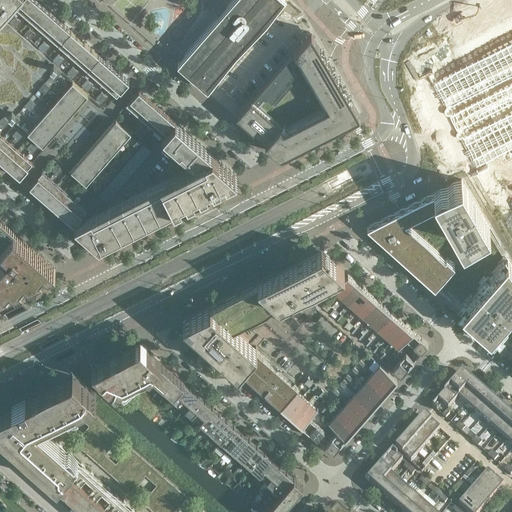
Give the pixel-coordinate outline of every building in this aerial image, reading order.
[(0,0),(0,15),(13,0),(0,0)] [(22,13),(33,0),(19,0),(15,6),(22,13)] [(29,19),(42,4),(37,0),(33,0),(22,13),(29,19)] [(280,0),(233,0),(179,62),(206,86),(230,57),(256,30),(280,0)] [(37,25),(49,11),(42,4),(29,19),(37,25)] [(44,32),(57,17),(49,11),(37,25),(44,32)] [(12,24),(18,18),(15,15),(9,22),(12,24)] [(51,38),(64,23),(57,17),(44,32),(51,38)] [(15,27),(21,20),(18,18),(12,24),(15,27)] [(88,95),(72,81),(62,72),(2,20),(1,22),(0,22),(0,108),(12,119),(27,133),(43,146),(87,95),(88,95)] [(58,44),(71,30),(64,23),(51,38),(58,44)] [(27,37),(32,30),(29,28),(24,34),(27,37)] [(29,39),(35,33),(32,30),(27,37),(29,39)] [(66,51),(78,36),(71,30),(58,44),(66,51)] [(73,57),(85,42),(78,36),(66,51),(73,57)] [(326,56),(315,37),(302,53),(296,47),(295,47),(293,51),(255,94),(251,98),(251,99),(256,103),(248,112),(243,107),(236,115),(242,120),(246,123),(250,127),(254,130),(258,134),(262,138),(266,141),(270,145),(280,154),(281,153),(287,146),(290,149),(352,118),(359,114),(360,113),(351,97),(348,93),(345,88),(343,84),(340,78),(337,74),(334,69),(332,65),(329,60),(326,56)] [(41,49),(46,43),(44,41),(38,47),(41,49)] [(80,63),(93,49),(85,42),(73,57),(80,63)] [(44,52),(49,46),(46,43),(41,49),(44,52)] [(87,70),(100,55),(93,49),(80,63),(87,70)] [(55,62),(61,56),(58,53),(53,59),(55,62)] [(94,76),(107,61),(100,55),(87,70),(94,76)] [(58,65),(64,58),(61,56),(55,62),(58,65)] [(102,82),(114,68),(107,61),(94,76),(102,82)] [(70,75),(75,68),(72,66),(67,72),(70,75)] [(73,77),(78,71),(75,68),(70,75),(73,77)] [(109,89),(122,74),(114,68),(102,82),(109,89)] [(117,95),(129,81),(129,80),(122,74),(109,89),(117,95)] [(84,87),(90,81),(87,78),(81,85),(84,87)] [(87,90),(93,84),(90,81),(84,87),(87,90)] [(134,110),(146,96),(139,89),(139,90),(139,89),(126,103),(134,110)] [(99,100),(104,94),(101,91),(96,97),(99,100)] [(102,102),(107,96),(104,94),(99,100),(102,102)] [(141,117),(154,102),(146,96),(134,110),(141,117)] [(148,123),(161,108),(154,102),(141,117),(148,123)] [(155,129),(168,115),(161,108),(148,123),(155,129)] [(124,122),(129,116),(126,113),(121,119),(124,122)] [(162,136),(175,121),(168,115),(155,129),(162,136)] [(126,124),(132,118),(129,116),(124,122),(126,124)] [(3,127),(9,121),(6,119),(0,125),(3,127)] [(131,133),(116,119),(115,120),(108,128),(123,142),(131,133)] [(178,149),(190,135),(176,122),(176,123),(176,122),(163,136),(171,143),(178,149)] [(138,134),(143,128),(141,126),(135,132),(138,134)] [(123,142),(108,128),(100,137),(116,150),(123,142)] [(141,137),(146,131),(143,128),(138,134),(141,137)] [(15,137),(20,131),(17,129),(12,135),(15,137)] [(18,140),(23,134),(20,131),(15,137),(18,140)] [(185,155),(198,141),(190,135),(178,149),(185,155)] [(0,154),(10,143),(3,136),(0,139),(0,154)] [(116,150),(100,137),(93,145),(108,158),(116,150)] [(153,147),(158,141),(155,138),(150,145),(153,147)] [(136,148),(141,142),(138,139),(133,145),(136,148)] [(29,150),(35,144),(32,141),(26,147),(29,150)] [(211,152),(198,141),(185,155),(192,162),(211,152)] [(0,159),(5,163),(17,149),(10,143),(0,154),(0,159)] [(107,201),(152,150),(144,143),(99,194),(107,201)] [(32,152),(38,146),(35,144),(29,150),(32,152)] [(108,158),(93,145),(86,153),(101,167),(108,158)] [(12,170),(25,155),(17,149),(5,163),(12,170)] [(126,159),(131,153),(128,151),(123,156),(126,159)] [(215,177),(230,169),(211,152),(192,162),(198,166),(189,171),(201,194),(214,187),(211,182),(216,179),(215,177)] [(101,167),(86,153),(78,162),(94,175),(101,167)] [(20,176),(32,162),(25,155),(12,170),(19,176),(20,176)] [(121,165),(126,159),(123,156),(118,162),(121,165)] [(94,175),(78,162),(71,170),(71,171),(86,184),(94,175)] [(54,172),(60,166),(57,163),(51,169),(54,172)] [(57,174),(63,168),(60,166),(54,172),(57,174)] [(111,176),(116,170),(113,168),(108,173),(111,176)] [(214,187),(237,176),(230,169),(215,177),(216,179),(211,182),(214,187)] [(37,192),(50,177),(42,170),(30,185),(37,192)] [(201,194),(189,171),(176,178),(187,201),(201,194)] [(106,182),(111,176),(108,173),(103,179),(106,182)] [(69,185),(74,178),(71,176),(66,182),(69,185)] [(44,198),(57,184),(50,177),(37,192),(44,198)] [(72,187),(77,181),(74,178),(69,185),(72,187)] [(187,201),(176,178),(163,184),(174,207),(187,201)] [(447,186),(434,193),(442,205),(441,206),(462,243),(486,229),(489,227),(461,179),(460,180),(447,186)] [(51,204),(64,190),(57,184),(44,198),(51,204)] [(174,207),(163,184),(149,191),(161,214),(174,207)] [(96,193),(101,187),(98,185),(93,190),(96,193)] [(83,197),(89,191),(86,189),(80,195),(83,197)] [(59,211),(71,196),(64,190),(51,204),(59,211)] [(86,200),(92,194),(89,191),(83,197),(86,200)] [(161,214),(149,191),(136,198),(148,221),(161,214)] [(442,205),(434,193),(429,198),(421,199),(428,212),(441,206),(442,205)] [(66,217),(79,203),(71,196),(59,211),(66,217)] [(148,221),(136,198),(123,204),(135,227),(148,221)] [(428,212),(421,199),(416,205),(408,206),(414,219),(428,212)] [(74,224),(86,209),(79,203),(66,217),(73,223),(74,224)] [(135,227),(123,204),(110,211),(122,234),(135,227)] [(414,219),(408,206),(402,211),(395,213),(401,225),(403,225),(402,225),(405,223),(414,219)] [(122,234),(110,211),(97,217),(106,235),(94,241),(99,246),(122,234)] [(401,225),(395,213),(389,218),(382,219),(388,232),(401,225)] [(106,235),(97,217),(93,219),(91,216),(81,221),(75,224),(74,224),(94,241),(106,235)] [(55,267),(30,246),(0,219),(0,285),(6,291),(6,290),(7,291),(55,267)] [(442,260),(403,225),(401,225),(388,232),(382,219),(376,225),(368,226),(367,227),(378,237),(390,247),(435,286),(437,283),(451,267),(454,264),(446,256),(442,260)] [(298,386),(255,349),(257,347),(256,346),(248,339),(233,326),(344,270),(321,250),(183,320),(281,406),(295,389),(298,386)] [(461,310),(490,335),(511,309),(511,265),(507,258),(461,310)] [(482,286),(494,273),(490,269),(478,282),(482,286)] [(341,296),(355,279),(348,273),(332,290),(333,290),(341,296)] [(348,302),(362,286),(355,279),(341,296),(348,302)] [(355,309),(370,292),(362,286),(348,302),(355,309)] [(362,315),(377,298),(370,292),(355,309),(362,315)] [(369,321),(384,305),(377,298),(362,315),(369,321)] [(377,328),(391,311),(384,305),(369,321),(377,328)] [(384,334),(399,317),(391,311),(377,328),(384,334)] [(391,340),(406,324),(399,317),(384,334),(391,340)] [(406,338),(413,330),(406,324),(391,340),(398,347),(398,348),(406,338)] [(428,343),(413,330),(406,338),(417,348),(410,356),(406,352),(393,367),(400,374),(428,343)] [(184,380),(157,356),(143,344),(94,368),(151,418),(170,395),(177,402),(191,386),(190,386),(184,381),(184,380)] [(397,378),(379,363),(379,364),(380,364),(374,371),(390,386),(397,378)] [(390,386),(374,371),(367,378),(384,393),(390,386)] [(458,396),(471,381),(464,375),(465,374),(461,371),(459,373),(460,374),(448,388),(458,396)] [(227,511),(96,396),(72,375),(0,411),(0,434),(88,511),(227,511)] [(384,393),(367,378),(361,386),(378,400),(384,393)] [(465,405),(480,388),(471,381),(458,396),(457,398),(458,398),(465,405)] [(184,408),(198,393),(197,392),(197,393),(191,387),(191,386),(177,402),(184,408)] [(378,400),(361,386),(355,393),(371,407),(378,400)] [(448,409),(458,398),(457,398),(458,396),(448,388),(432,406),(437,411),(442,404),(448,409)] [(473,412),(488,396),(480,388),(465,405),(473,412)] [(288,412),(302,395),(295,389),(281,406),(288,412)] [(192,414),(205,399),(204,399),(198,393),(184,408),(192,414)] [(371,407),(355,393),(348,400),(365,415),(371,407)] [(295,418),(309,401),(302,395),(288,412),(295,418)] [(482,419),(496,403),(488,396),(473,412),(482,419)] [(199,421),(212,405),(205,400),(206,399),(205,399),(192,414),(199,421)] [(365,415),(348,400),(342,407),(359,422),(365,415)] [(302,425),(315,410),(318,407),(317,407),(309,401),(295,418),(302,425)] [(490,426),(504,410),(496,403),(482,419),(490,426)] [(206,427),(220,412),(219,411),(219,412),(212,406),(213,406),(212,405),(199,421),(206,427)] [(359,422),(342,407),(336,414),(352,429),(359,422)] [(312,419),(318,412),(315,410),(302,425),(333,451),(346,437),(338,430),(328,441),(320,434),(324,429),(312,419)] [(498,433),(511,417),(511,416),(504,410),(490,426),(498,433)] [(213,433),(227,418),(226,418),(220,412),(206,427),(213,433)] [(352,429),(336,414),(329,422),(329,421),(328,421),(338,430),(346,437),(352,429)] [(440,429),(424,416),(416,424),(432,438),(440,429)] [(506,440),(511,433),(511,417),(498,433),(506,440)] [(221,440),(234,424),(233,424),(231,422),(227,419),(227,418),(213,433),(221,440)] [(228,447),(242,431),(241,431),(234,425),(235,425),(234,424),(221,440),(228,447)] [(432,438),(416,424),(409,432),(425,446),(432,438)] [(236,453),(250,438),(249,438),(242,432),(242,431),(228,447),(236,453)] [(425,446),(409,432),(402,440),(418,454),(425,446)] [(244,460),(257,445),(257,444),(256,445),(250,439),(250,438),(236,453),(244,460)] [(418,454),(402,440),(395,449),(411,463),(418,454)] [(251,467),(265,451),(264,451),(257,445),(258,445),(257,445),(244,460),(251,467)] [(259,473),(273,458),(272,458),(265,452),(265,451),(251,467),(259,473)] [(391,474),(402,461),(392,452),(374,473),(384,481),(390,474),(391,474)] [(266,480),(280,464),(279,464),(273,459),(273,458),(259,473),(266,480)] [(273,486),(287,471),(286,470),(286,471),(280,465),(280,464),(266,480),(273,486)] [(280,492),(293,477),(287,472),(287,471),(273,486),(280,492)] [(503,485),(487,471),(479,481),(495,495),(503,485)] [(384,481),(374,473),(368,479),(367,479),(365,481),(368,484),(369,483),(376,490),(384,481)] [(398,481),(391,474),(390,474),(384,481),(376,490),(385,497),(398,481)] [(279,511),(303,485),(294,477),(293,477),(280,492),(262,511),(279,511)] [(393,504),(407,488),(398,481),(385,497),(393,504)] [(495,495),(479,481),(473,488),(489,502),(495,495)] [(401,511),(415,495),(407,488),(393,504),(401,511)] [(489,502),(473,488),(467,495),(482,509),(489,502)] [(401,511),(414,511),(423,502),(415,495),(401,511)] [(479,511),(482,509),(467,495),(458,504),(466,511),(479,511)] [(428,511),(431,510),(423,502),(414,511),(428,511)]
